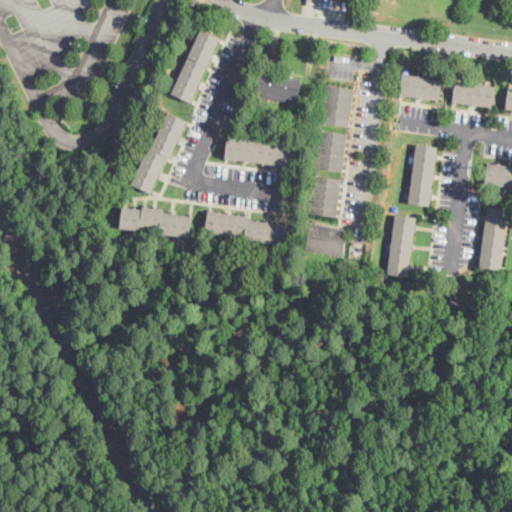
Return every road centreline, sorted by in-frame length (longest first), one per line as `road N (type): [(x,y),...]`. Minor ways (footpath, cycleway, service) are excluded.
road 1 (residential): [(221,0),(267,18),(511,50)]
road 2 (residential): [(255,15),(193,178),(288,190)]
road 3 (residential): [(380,34),(356,252)]
road 4 (residential): [(453,254),(469,127),(511,135)]
